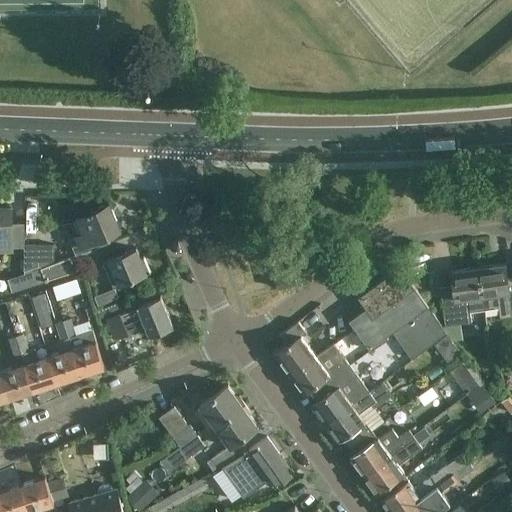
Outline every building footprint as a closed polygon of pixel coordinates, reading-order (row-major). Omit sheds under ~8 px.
[(81,245),(74,249),(77,256),(110,242),(110,241),(106,242),(103,236),(120,229),(109,203),(94,209),(93,208),(88,210),(89,211),(72,218),(72,219),(74,219),(80,233),(76,235),(81,245)] [(9,206),(0,206),(0,249),(10,249),(9,206)] [(41,267),(40,244),(24,244),(24,272),(41,267)] [(54,244),(40,244),(41,267),(54,263),(54,244)] [(137,247),(118,255),(103,261),(108,272),(113,270),(119,285),(151,272),(144,255),(140,257),(137,247)] [(70,258),(54,263),(41,267),(45,280),(74,270),(70,258)] [(505,263),(479,267),(485,308),(499,306),(501,317),(511,316),(511,286),(508,287),(505,263)] [(428,304),(415,285),(401,265),(358,296),(366,307),(349,319),(371,350),(389,337),(387,335),(393,331),(428,304)] [(41,267),(24,272),(8,278),(11,291),(45,280),(41,267)] [(485,308),(479,267),(452,270),(455,294),(441,296),(445,325),(471,321),(470,310),(485,308)] [(294,268),(274,272),(277,288),(297,283),(294,268)] [(32,297),(42,328),(53,324),(43,293),(32,297)] [(108,317),(109,321),(117,339),(128,334),(124,324),(142,317),(150,335),(173,326),(161,295),(142,304),(138,305),(138,306),(119,314),(118,313),(108,317)] [(446,332),(428,304),(393,331),(413,358),(446,332)] [(55,322),(58,330),(73,326),(70,317),(55,322)] [(307,331),(299,321),(280,335),(287,345),(275,353),(290,374),(317,355),(302,335),(307,331)] [(76,334),(73,326),(58,330),(61,339),(68,337),(76,334)] [(68,337),(72,347),(81,374),(106,366),(105,365),(104,366),(92,329),(76,334),(68,337)] [(8,337),(11,346),(26,341),(23,332),(8,337)] [(446,333),(434,343),(448,363),(461,353),(446,333)] [(60,351),(48,355),(57,382),(81,374),(72,347),(68,337),(61,339),(57,341),(60,351)] [(29,350),(26,341),(11,346),(14,355),(21,352),(29,350)] [(334,342),(317,355),(290,374),(304,393),(310,388),(313,392),(332,378),(350,365),(341,352),(334,342)] [(21,352),(25,363),(34,389),(57,382),(48,355),(38,358),(34,348),(29,350),(21,352)] [(480,385),(463,361),(449,371),(466,395),(480,385)] [(25,363),(1,371),(11,397),(34,389),(25,363)] [(350,365),(332,378),(313,392),(319,400),(313,405),(326,423),(368,392),(361,381),(350,365)] [(0,400),(11,397),(1,371),(0,370),(0,400)] [(393,395),(383,381),(368,392),(326,423),(339,440),(343,437),(350,448),(353,445),(372,431),(358,413),(372,403),(375,407),(393,395)] [(229,384),(200,405),(200,406),(201,405),(215,425),(243,405),(229,385),(229,384)] [(258,425),(243,405),(215,425),(230,446),(222,451),(230,462),(250,449),(242,437),(259,425),(258,425)] [(188,426),(174,406),(160,417),(178,442),(197,434),(190,424),(188,426)] [(377,438),(372,431),(353,445),(358,452),(351,457),(364,475),(415,437),(409,429),(398,437),(392,429),(378,438),(377,438)] [(205,444),(197,434),(178,442),(189,456),(205,444)] [(267,436),(250,449),(230,462),(223,467),(230,477),(235,474),(236,475),(242,472),(257,493),(274,482),(277,486),(294,473),(267,436)] [(423,447),(415,437),(364,475),(378,493),(404,473),(398,465),(423,447)] [(382,498),(391,511),(399,511),(455,472),(466,464),(460,456),(415,489),(408,479),(382,498)] [(455,472),(399,511),(437,511),(451,502),(443,492),(461,480),(455,472)] [(46,476),(21,484),(30,510),(54,503),(46,476)] [(25,511),(30,510),(21,484),(0,491),(0,498),(4,511),(25,511)] [(70,502),(73,511),(123,511),(117,489),(70,502)] [(465,511),(459,503),(447,511),(465,511)]
